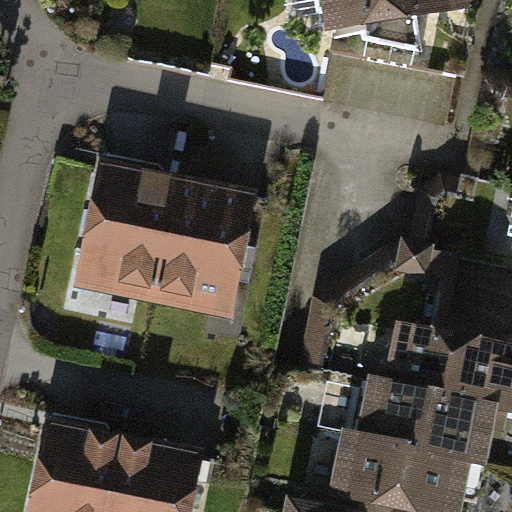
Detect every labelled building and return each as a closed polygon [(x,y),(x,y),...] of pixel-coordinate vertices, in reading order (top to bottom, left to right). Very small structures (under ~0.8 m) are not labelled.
[(321,0),(330,39),(469,13),(467,0),(321,0)] [(169,299),(195,177),(120,161),(94,284),(169,299)] [(244,315),(269,193),(195,177),(169,299),(244,315)] [(447,294),(456,255),(410,244),(401,283),(447,294)] [(511,346),(413,324),(400,384),(511,408),(511,346)] [(511,408),(400,384),(380,380),(367,438),(488,464),(504,468),(511,431),(511,408)] [(122,511),(138,438),(63,423),(44,511),(122,511)] [(367,438),(357,435),(342,503),(362,508),(382,511),(477,511),(488,464),(367,438)] [(199,511),(212,454),(138,438),(122,511),(199,511)] [(342,503),(303,494),(298,511),(361,511),(362,508),(342,503)]
